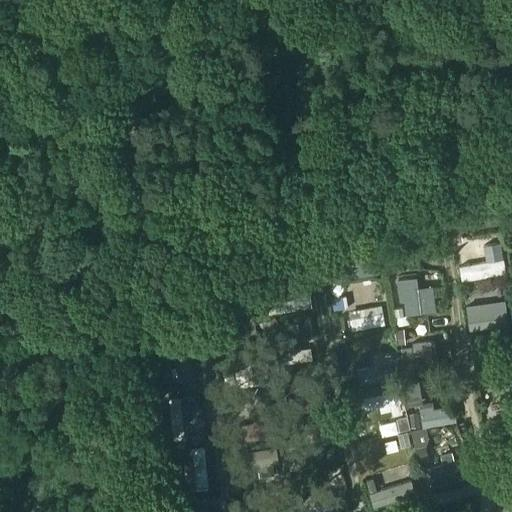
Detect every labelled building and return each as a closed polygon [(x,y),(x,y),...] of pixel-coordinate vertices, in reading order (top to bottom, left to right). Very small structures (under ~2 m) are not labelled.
[(504,208),(467,216),(470,231),(507,224),(504,208)] [(461,240),(459,232),(447,235),(449,243),(461,240)] [(342,266),(335,267),(337,278),(377,272),(375,260),(348,264),(347,256),(341,257),(342,266)] [(503,259),(460,267),(463,282),(506,274),(503,259)] [(397,272),(396,261),(387,262),(389,273),(397,272)] [(269,294),(268,294),(271,314),(314,308),(312,296),(282,300),(281,292),(269,294)] [(435,296),(405,300),(407,314),(436,311),(435,296)] [(331,300),(333,311),(345,309),(343,297),(337,298),(331,300)] [(507,324),(505,307),(466,313),(468,329),(507,324)] [(392,310),(394,319),(396,318),(403,317),(402,308),(392,310)] [(385,313),(352,320),(354,331),(387,325),(385,313)] [(396,318),(397,327),(409,325),(407,316),(403,317),(396,318)] [(256,322),(223,327),(225,339),(258,333),(256,322)] [(403,330),(395,331),(396,344),(405,343),(403,330)] [(172,344),(162,346),(164,358),(175,356),(177,367),(171,369),(173,375),(179,374),(181,382),(196,379),(188,338),(172,341),(172,344)] [(414,355),(435,352),(433,340),(412,343),(414,355)] [(296,344),(280,346),(283,365),(314,360),(312,348),(297,350),(296,344)] [(362,354),(364,365),(378,362),(375,351),(362,354)] [(409,365),(412,382),(452,373),(448,356),(409,365)] [(503,362),(488,365),(492,384),(511,379),(511,367),(505,369),(503,362)] [(354,377),(347,378),(350,390),(379,384),(377,372),(364,374),(363,368),(352,370),(354,377)] [(259,371),(229,376),(231,388),(261,383),(259,371)] [(423,404),(419,382),(402,385),(406,407),(423,404)] [(398,391),(363,397),(365,409),(400,403),(398,391)] [(185,407),(173,409),(176,432),(188,431),(189,438),(205,436),(199,395),(183,397),(185,407)] [(320,408),(318,395),(281,401),(284,414),(320,408)] [(434,405),(420,407),(424,427),(458,421),(455,408),(435,411),(434,405)] [(418,414),(409,415),(411,428),(420,426),(418,414)] [(511,416),(505,418),(488,421),(491,437),(511,432),(511,416)] [(255,424),(228,428),(230,443),(271,437),(270,426),(268,418),(255,420),(255,424)] [(293,433),(292,422),(283,423),(285,435),(293,433)] [(279,436),(278,425),(270,426),(271,437),(279,436)] [(400,448),(410,446),(407,433),(397,436),(400,448)] [(335,445),(290,454),(293,470),(338,462),(335,445)] [(193,464),(184,465),(187,493),(189,493),(196,492),(196,493),(209,491),(204,447),(192,448),(193,464)] [(424,447),(415,450),(418,461),(427,458),(424,447)] [(470,458),(425,470),(430,489),(475,476),(470,458)] [(388,476),(365,483),(368,495),(370,494),(374,506),(407,495),(403,484),(392,488),(388,476)] [(333,511),(331,503),(299,510),(299,511),(333,511)]
